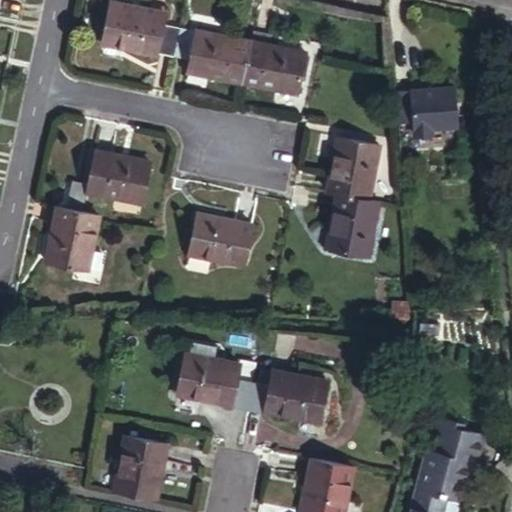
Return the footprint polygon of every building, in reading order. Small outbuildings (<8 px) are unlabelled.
[(158,51),(174,54),(180,25),(164,22),(166,11),(112,0),(110,0),(102,41),(157,54),(158,51)] [(243,80),(251,39),(180,25),(174,54),(191,58),(188,69),(243,80)] [(305,50),(251,39),(243,80),(296,91),(305,50)] [(456,86),(393,90),(396,122),(413,121),(414,136),(433,134),(433,128),(459,126),(456,86)] [(337,135),(326,190),(337,192),(369,197),(379,143),(337,135)] [(72,179),(66,207),(84,210),(87,191),(141,202),(150,160),(96,149),(89,182),(72,179)] [(369,197),(337,192),(327,246),(368,254),(378,199),(369,197)] [(92,246),(99,214),(84,210),(66,207),(58,206),(47,259),(87,267),(88,264),(92,246)] [(244,263),(253,222),(198,212),(189,253),(244,263)] [(92,246),(88,264),(96,265),(99,247),(92,246)] [(394,317),(412,318),(411,302),(394,302),(394,317)] [(192,338),(189,351),(215,356),(217,343),(192,338)] [(231,406),(247,409),(253,379),(237,376),(240,361),(215,356),(189,351),(185,350),(177,392),(232,403),(231,406)] [(253,379),(247,409),(263,412),(264,408),(319,419),(327,378),(272,368),(269,382),(253,379)] [(437,415),(436,421),(460,426),(461,421),(437,415)] [(425,448),(412,507),(430,511),(440,511),(445,496),(459,500),(465,474),(463,474),(466,458),(475,460),(482,432),(436,421),(428,448),(425,448)] [(156,495),(167,441),(125,433),(115,487),(156,495)] [(343,511),(354,464),(312,457),(301,510),(309,511),(343,511)]
